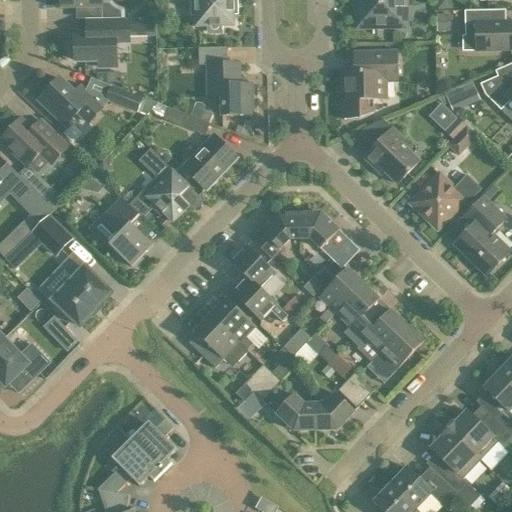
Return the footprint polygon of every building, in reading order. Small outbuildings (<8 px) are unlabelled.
[(62,0),(63,10),(76,9),(76,20),(101,19),(101,8),(103,8),(103,0),(102,0),(62,0)] [(235,1),(234,0),(195,0),(196,29),(235,28),(239,16),(239,1),(235,1)] [(356,0),(357,30),(407,29),(406,0),(356,0)] [(511,23),(490,24),(490,12),(466,12),(466,28),(477,28),(478,53),(511,52),(511,23)] [(437,32),(451,32),(450,16),(436,16),(437,32)] [(118,68),(117,44),(131,44),(130,20),(88,21),(88,34),(76,34),(77,62),(100,62),(100,69),(118,68)] [(228,65),(228,49),(200,50),(200,67),(209,67),(210,98),(213,98),(213,103),(219,108),(223,108),(224,117),(253,117),(253,86),(250,86),(250,83),(243,77),(241,77),(240,65),(228,65)] [(345,81),(344,81),(344,95),(348,95),(348,102),(344,103),(345,123),(357,122),(375,114),(375,102),(388,102),(388,84),(399,84),(400,84),(400,82),(400,74),(399,53),(377,54),(356,54),(353,54),(353,55),(353,68),(354,74),(347,74),(348,80),(348,81),(345,81)] [(511,87),(511,88),(501,77),(481,86),(486,96),(502,112),(511,102),(511,87)] [(76,95),(61,80),(40,102),(67,127),(79,114),(90,125),(104,110),(81,89),(76,95)] [(137,114),(143,99),(113,88),(108,102),(137,114)] [(450,108),(467,101),(461,88),(444,95),(450,108)] [(204,137),(209,124),(189,116),(184,129),(204,137)] [(454,141),(467,128),(456,117),(443,131),(453,140),(454,141)] [(44,141),(22,121),(2,142),(29,168),(49,147),(61,158),(70,149),(52,132),(44,141)] [(398,185),(420,163),(401,145),(404,141),(384,122),(366,129),(380,144),(366,159),(378,171),(381,168),(398,185)] [(454,141),(453,140),(448,146),(458,157),(477,137),(467,128),(454,141)] [(207,191),(238,159),(215,137),(185,169),(207,191)] [(149,149),(138,161),(155,178),(140,193),(151,205),(149,206),(152,209),(160,217),(164,214),(174,224),(190,207),(191,207),(181,197),(190,188),(169,167),(169,168),(149,149)] [(31,216),(41,226),(54,212),(8,166),(0,173),(0,198),(7,191),(31,216)] [(438,230),(478,189),(466,176),(453,189),(440,176),(412,205),(438,230)] [(487,277),(511,253),(493,236),(507,221),(483,198),(464,218),(473,227),(455,246),(487,277)] [(132,268),(153,246),(132,225),(140,217),(122,199),(102,220),(120,236),(110,246),(132,268)] [(291,241),(301,241),(300,214),(279,215),(253,242),(272,260),(291,241)] [(300,214),(301,241),(311,240),(342,270),(361,251),(322,214),(300,214)] [(33,235),(41,226),(31,216),(30,217),(14,233),(24,243),(33,235)] [(41,235),(65,258),(77,245),(53,222),(41,235)] [(261,291),(262,291),(276,275),(248,247),(232,264),(248,279),(261,291)] [(54,300),(53,302),(55,303),(79,325),(78,326),(80,327),(81,326),(81,325),(91,315),(93,316),(100,308),(99,307),(109,296),(110,296),(111,295),(109,293),(85,271),(86,270),(75,259),(66,269),(76,278),(55,300),(54,300)] [(336,314),(364,285),(348,270),(320,299),(330,308),(319,319),(324,324),(335,313),(336,314)] [(277,306),(262,291),(261,291),(248,279),(233,295),(262,322),(277,306)] [(351,342),(379,313),(373,308),(380,301),(364,285),(336,314),(350,327),(343,334),(351,342)] [(292,318),(304,306),(294,297),(282,309),(292,318)] [(211,317),(247,350),(252,344),(246,338),(256,328),(227,300),(211,317)] [(372,364),(407,327),(391,312),(384,319),(379,313),(351,342),(358,348),(357,349),(371,363),(372,364)] [(246,350),(247,350),(211,317),(196,333),(212,348),(203,357),(216,369),(224,360),(232,368),(248,352),(246,350)] [(372,364),(371,363),(367,368),(384,385),(424,343),(407,327),(372,364)] [(284,349),(294,358),(312,340),(302,330),(284,349)] [(5,341),(0,345),(0,381),(7,389),(20,376),(30,386),(51,365),(33,347),(22,358),(5,341)] [(329,365),(337,357),(327,347),(319,355),(329,365)] [(299,364),(294,358),(284,349),(274,360),(280,365),(272,374),(273,374),(281,383),(299,364)] [(511,360),(499,374),(511,386),(511,360)] [(273,374),(272,374),(264,366),(246,385),(253,392),(254,393),(273,374)] [(263,402),(281,383),(273,374),(254,393),(263,402)] [(347,383),(366,401),(375,392),(356,374),(347,383)] [(511,415),(510,413),(511,410),(511,386),(499,374),(484,389),(505,410),(495,420),(496,421),(511,436),(511,415)] [(358,410),(366,401),(347,383),(339,392),(358,410)] [(316,405),(316,432),(338,431),(355,413),(336,395),(326,405),(316,405)] [(316,432),(316,405),(305,406),(295,396),(277,415),(295,432),(316,432)] [(511,436),(496,421),(487,431),(467,413),(458,422),(453,421),(446,428),(475,456),(493,438),(511,455),(511,454),(511,436)] [(176,451),(164,438),(173,430),(164,421),(155,430),(152,426),(133,444),(163,474),(171,465),(167,460),(176,451)] [(458,475),(475,456),(446,428),(439,436),(441,441),(431,450),(450,468),(441,479),(451,488),(459,496),(469,486),(458,475)] [(133,444),(115,462),(121,468),(98,490),(116,494),(131,479),(139,487),(149,478),(154,482),(163,474),(133,444)] [(449,511),(462,499),(459,496),(451,488),(443,496),(430,483),(426,486),(408,468),(391,486),(416,510),(431,495),(448,511),(449,511)] [(414,511),(416,510),(391,486),(374,503),(382,511),(414,511)] [(105,511),(134,511),(131,511),(125,511),(129,497),(116,494),(98,490),(105,511)]
